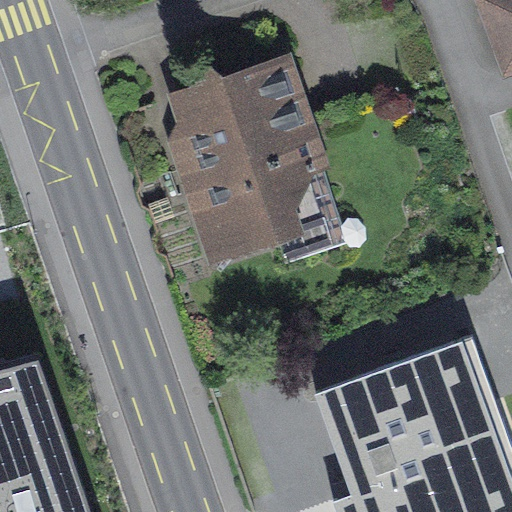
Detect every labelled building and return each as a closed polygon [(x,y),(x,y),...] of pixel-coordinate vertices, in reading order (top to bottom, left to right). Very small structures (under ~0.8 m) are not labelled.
[(511,0),(485,0),(509,64),(511,62),(511,0)] [(175,148),(216,269),(312,237),(304,214),(319,170),(337,164),(300,54),(231,77),(219,66),(203,87),(178,95),(188,125),(175,148)] [(24,199),(0,133),(0,196),(4,206),(24,199)] [(342,509),(343,511),(511,511),(511,461),(469,340),(320,392),(359,503),(342,509)] [(90,511),(38,362),(0,372),(0,511),(90,511)]
